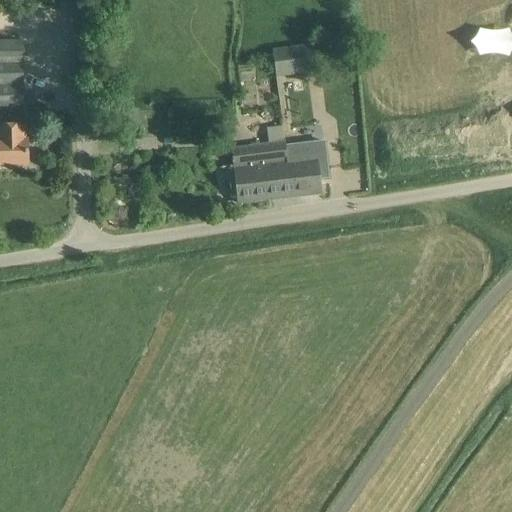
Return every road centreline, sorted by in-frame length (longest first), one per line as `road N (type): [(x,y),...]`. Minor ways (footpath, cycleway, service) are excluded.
road 1 (unclassified): [(86,248),(511,181)]
road 2 (unclassified): [(340,511),(511,280)]
road 3 (unclassified): [(86,248),(77,0)]
